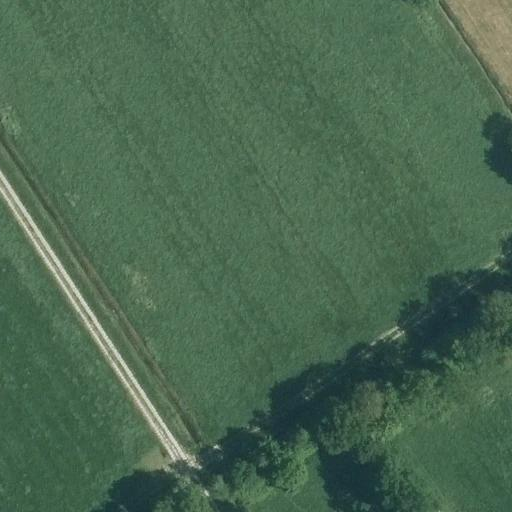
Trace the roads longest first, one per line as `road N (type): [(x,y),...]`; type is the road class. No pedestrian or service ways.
road 1 (track): [(0,177),(216,511)]
road 2 (track): [(189,470),(511,255)]
